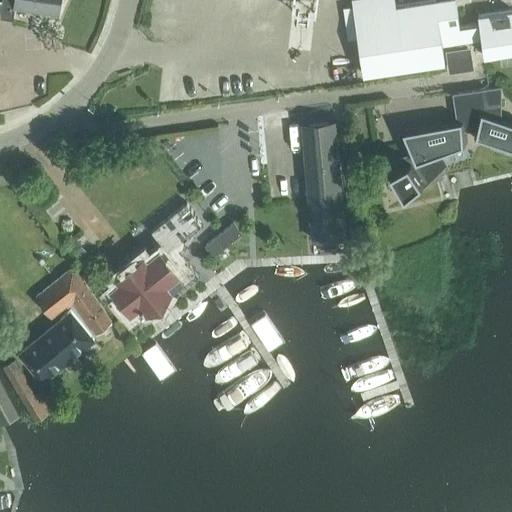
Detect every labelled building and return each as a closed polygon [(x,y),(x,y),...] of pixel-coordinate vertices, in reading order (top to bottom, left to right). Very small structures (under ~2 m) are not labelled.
[(58,12),(59,0),(1,0),(2,1),(0,13),(0,17),(13,19),(15,6),(58,12)] [(435,0),(429,0),(396,5),(394,0),(353,0),(364,73),(445,60),(442,44),(482,38),(485,54),(511,50),(511,9),(479,15),(480,23),(460,26),(456,4),(437,7),(435,0)] [(511,145),(511,121),(501,117),(502,84),(453,91),(458,120),(405,130),(413,151),(402,156),(405,161),(391,170),(404,192),(416,182),(421,188),(447,162),(439,151),(461,143),(460,130),(478,130),(477,134),(511,145)] [(314,239),(346,237),(337,120),(303,123),(314,239)] [(173,265),(185,255),(182,251),(188,245),(183,239),(202,224),(185,203),(152,230),(160,239),(153,244),(159,251),(148,260),(145,256),(135,264),(130,265),(128,270),(119,278),(121,281),(113,288),(132,311),(140,304),(145,311),(162,305),(172,289),(167,283),(179,273),(173,265)] [(61,242),(68,237),(63,230),(56,235),(61,242)] [(82,246),(73,253),(84,267),(93,260),(82,246)] [(113,321),(74,266),(37,295),(54,318),(74,301),(97,334),(113,321)] [(43,380),(95,338),(71,309),(19,351),(43,380)] [(0,420),(2,424),(2,425),(2,424),(3,424),(19,415),(0,379),(0,420)]
